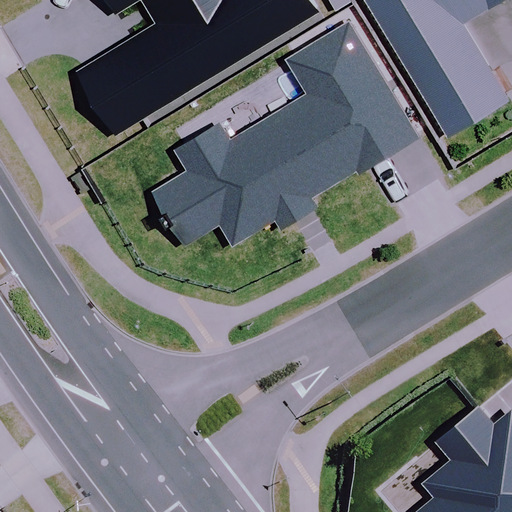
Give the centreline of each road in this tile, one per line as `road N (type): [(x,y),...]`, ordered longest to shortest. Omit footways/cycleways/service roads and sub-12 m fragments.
road 1 (secondary): [(149,465),(80,397),(0,279)]
road 2 (residential): [(149,465),(341,337)]
road 3 (residential): [(511,233),(341,337)]
